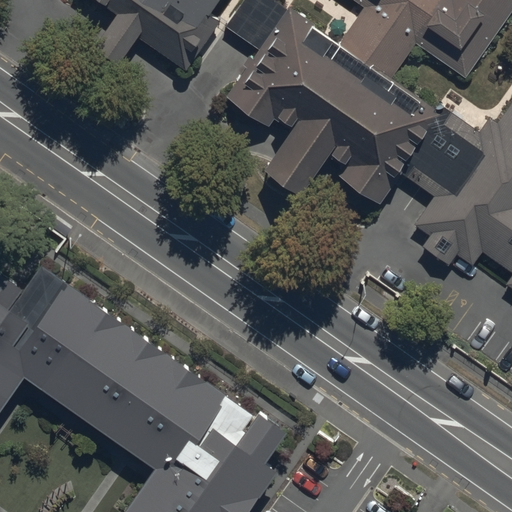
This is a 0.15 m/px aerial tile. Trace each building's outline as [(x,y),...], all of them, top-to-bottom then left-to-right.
[(109,0),(200,65),(235,17),(212,0),(109,0)] [(335,42),(284,5),(221,92),(374,200),(396,169),(431,192),(465,147),(477,130),(390,77),(416,41),(462,73),(506,18),(479,0),(356,0),(360,2),(335,42)] [(511,0),(479,0),(506,18),(511,7),(511,0)] [(511,87),(477,130),(465,147),(511,178),(511,87)] [(431,192),(410,220),(511,288),(511,178),(465,147),(431,192)] [(26,280),(0,258),(0,511),(240,511),(300,427),(44,257),(26,280)]
